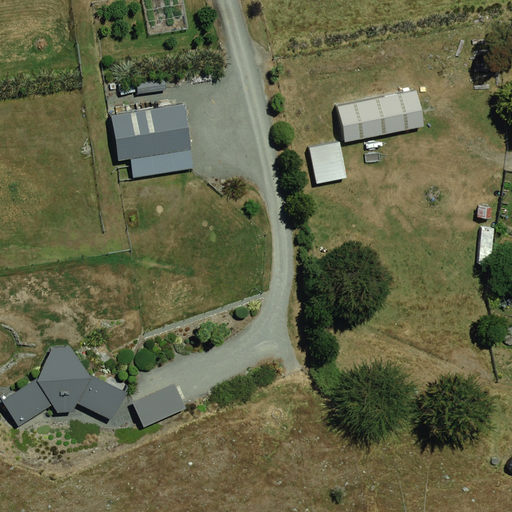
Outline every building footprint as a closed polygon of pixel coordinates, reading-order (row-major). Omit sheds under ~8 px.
[(367,85),(290,101),(298,135),(377,123),(367,85)] [(138,100),(64,114),(76,178),(152,164),(138,100)] [(347,176),(338,132),(308,138),(317,182),(347,176)] [(290,138),(258,143),(264,182),(300,176),(290,138)] [(492,265),(496,225),(477,223),(473,263),(492,265)] [(511,289),(501,348),(511,349),(511,289)] [(2,373),(0,374),(0,413),(7,411),(42,406),(68,420),(88,387),(59,373),(39,344),(13,346),(2,373)] [(134,379),(89,402),(107,427),(148,406),(134,379)]
